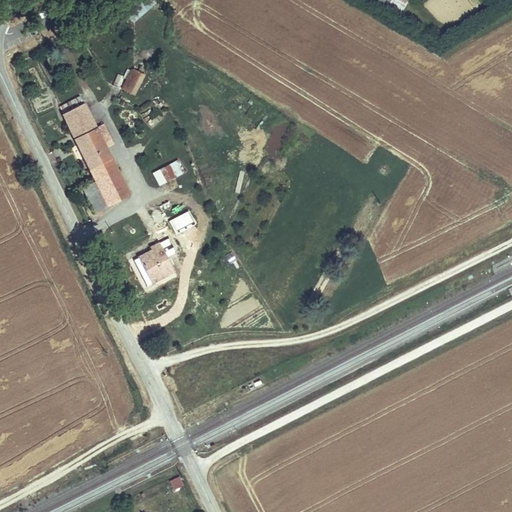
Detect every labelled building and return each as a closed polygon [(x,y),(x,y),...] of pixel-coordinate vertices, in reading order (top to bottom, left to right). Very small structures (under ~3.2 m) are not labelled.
[(131,23),(153,4),(149,0),(138,0),(123,14),(131,23)] [(405,0),(372,0),(397,14),(405,0)] [(137,70),(125,90),(136,96),(148,75),(137,70)] [(98,179),(109,202),(129,192),(84,103),(64,112),(98,179)] [(183,173),(177,160),(151,174),(158,186),(183,173)] [(98,179),(84,185),(96,209),(109,202),(98,179)] [(177,272),(163,241),(154,245),(157,251),(130,264),(141,289),(177,272)] [(183,485),(179,477),(170,481),(174,490),(183,485)]
